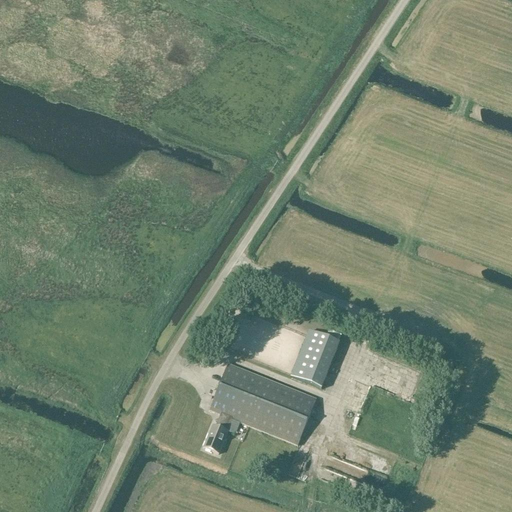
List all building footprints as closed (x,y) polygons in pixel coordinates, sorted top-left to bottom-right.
[(296,333),(262,323),(230,323),(230,337),(226,350),(265,362),(264,362),(280,367),(288,366),(296,339),(296,333)] [(308,332),(290,378),(321,391),(339,344),(308,332)] [(218,456),(227,433),(235,436),(240,425),(297,448),(316,402),(228,366),(209,412),(220,416),(215,429),(212,428),(203,450),(218,456)] [(343,442),(347,434),(335,429),(331,437),(343,442)] [(281,459),(289,462),(294,451),(286,447),(281,459)] [(296,452),(292,465),(299,467),(303,454),(296,452)] [(377,475),(382,465),(366,457),(361,467),(377,475)]
